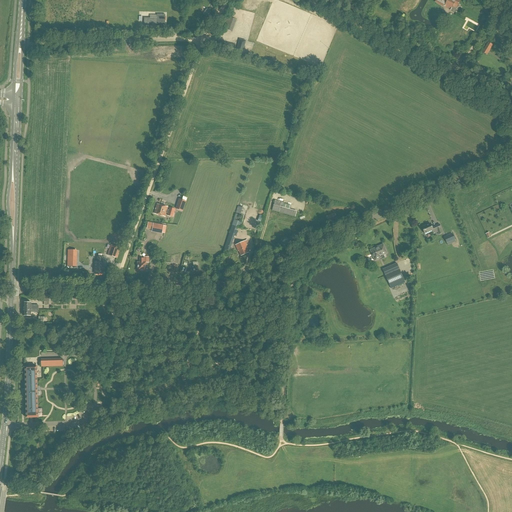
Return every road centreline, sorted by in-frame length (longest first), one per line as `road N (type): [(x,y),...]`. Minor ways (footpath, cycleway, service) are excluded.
road 1 (unclassified): [(10,288),(216,287),(511,157)]
road 2 (track): [(117,288),(202,39),(228,0)]
road 3 (track): [(511,114),(311,0)]
road 4 (track): [(209,288),(181,372),(202,369),(225,393),(282,408)]
road 5 (secondary): [(10,288),(17,99)]
road 6 (unclassified): [(202,39),(19,44)]
road 7 (track): [(294,252),(281,424)]
road 8 (secondary): [(0,459),(10,299)]
